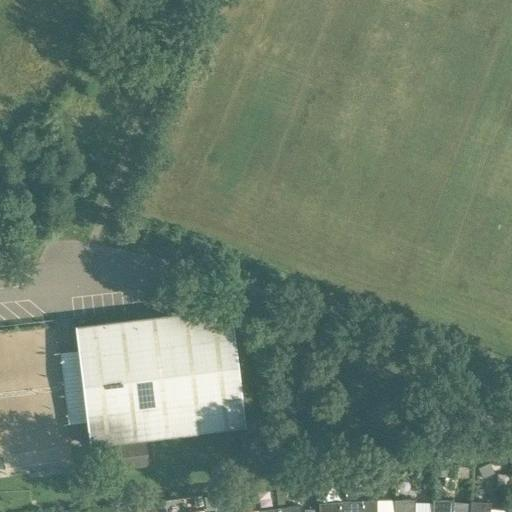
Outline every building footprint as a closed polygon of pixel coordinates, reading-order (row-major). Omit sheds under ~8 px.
[(230,309),(75,328),(89,448),(244,429),(230,309)] [(105,462),(126,460),(125,449),(104,452),(105,462)] [(483,482),(496,475),(490,463),(477,469),(483,482)] [(447,478),(448,469),(435,468),(434,477),(447,478)] [(364,489),(373,488),(373,476),(363,476),(364,489)] [(345,490),(354,490),(354,479),(344,480),(345,490)] [(202,506),(200,497),(193,498),(195,508),(202,506)] [(205,511),(215,510),(213,497),(203,498),(205,511)] [(412,511),(413,501),(395,502),(395,511),(412,511)] [(375,511),(375,502),(356,503),(356,511),(375,511)] [(450,511),(451,502),(433,502),(433,511),(450,511)] [(356,511),(356,503),(319,505),(319,511),(356,511)] [(488,511),(489,505),(471,503),(470,511),(488,511)]
